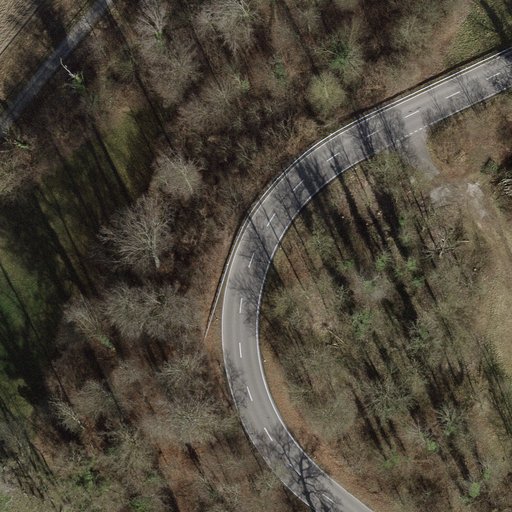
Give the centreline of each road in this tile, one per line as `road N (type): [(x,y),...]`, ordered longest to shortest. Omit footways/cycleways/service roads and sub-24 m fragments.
road 1 (tertiary): [(333,511),(264,444),(242,404),(232,356),(237,290),(256,240),(295,186),(511,72)]
road 2 (track): [(387,131),(449,188),(497,245),(511,277)]
road 3 (track): [(108,0),(0,132)]
